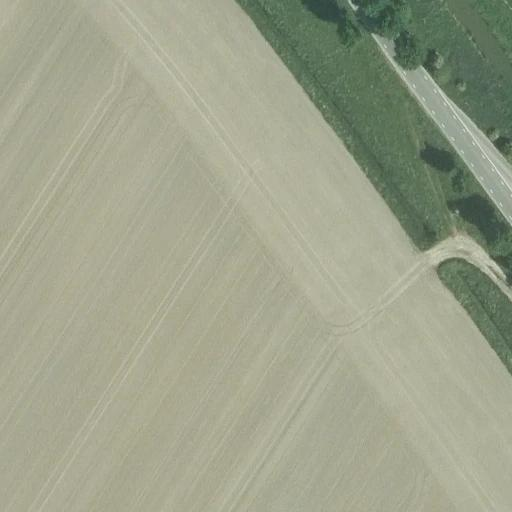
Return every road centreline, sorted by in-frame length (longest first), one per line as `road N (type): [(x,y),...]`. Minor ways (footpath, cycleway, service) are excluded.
road 1 (tertiary): [(511,207),(360,0)]
road 2 (track): [(459,238),(412,115),(399,54)]
